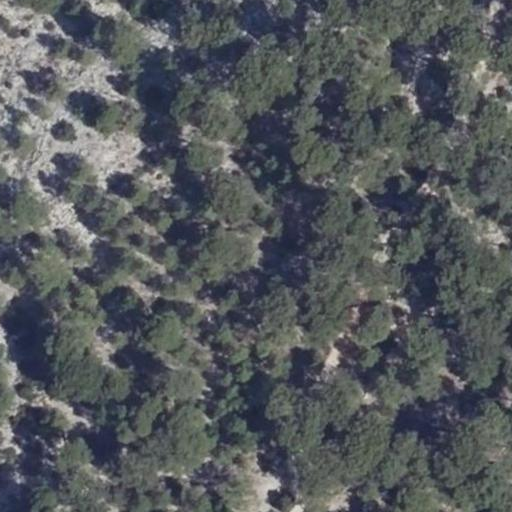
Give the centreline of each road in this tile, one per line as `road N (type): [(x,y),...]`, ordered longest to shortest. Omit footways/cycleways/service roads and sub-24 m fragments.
road 1 (track): [(488,0),(356,335)]
road 2 (track): [(511,288),(429,303),(356,335),(292,511)]
